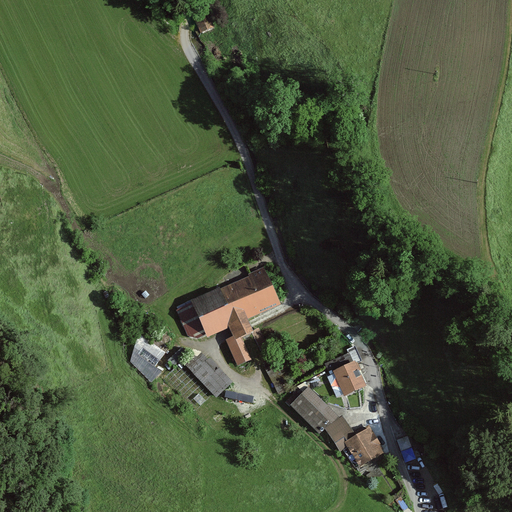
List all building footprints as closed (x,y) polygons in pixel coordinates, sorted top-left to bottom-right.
[(194,20),(201,36),(215,30),(208,14),(194,20)] [(175,312),(187,338),(198,340),(207,337),(208,340),(230,330),(234,339),(225,342),(237,368),(252,362),(242,340),(255,334),(249,321),(282,307),(266,271),(190,304),(191,305),(175,312)] [(157,377),(160,369),(159,368),(169,341),(141,331),(128,366),(157,377)] [(181,363),(216,400),(233,384),(210,360),(207,363),(196,350),(188,357),(182,350),(168,362),(174,369),(181,363)] [(345,396),(346,399),(368,388),(357,364),(354,365),(349,355),(325,366),(331,378),(327,380),(336,400),(345,396)] [(369,429),(358,437),(343,418),(340,420),(308,390),(290,407),(315,432),(320,427),(340,454),(348,448),(362,469),(386,453),(369,429)] [(426,457),(429,453),(414,442),(411,445),(426,457)]
